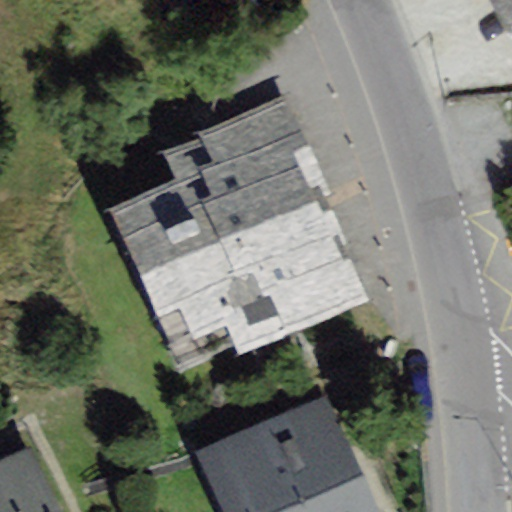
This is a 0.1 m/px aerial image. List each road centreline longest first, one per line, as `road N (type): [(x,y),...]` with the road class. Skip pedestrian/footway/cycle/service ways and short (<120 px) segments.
road 1 (unclassified): [(456,347),(421,184),(340,0)]
road 2 (unclassified): [(479,511),(456,347)]
